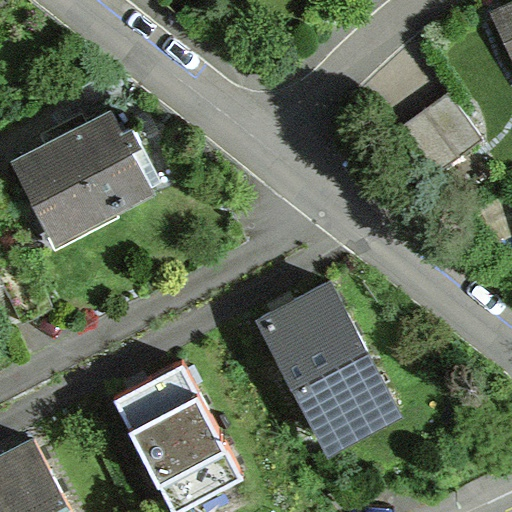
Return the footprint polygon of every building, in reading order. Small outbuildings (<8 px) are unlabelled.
[(511,5),(491,15),(511,62),(511,5)] [(478,139),(447,99),(403,133),(434,173),(478,139)] [(144,191),(101,109),(3,159),(46,242),(144,191)] [(387,405),(321,280),(247,318),(313,444),(387,405)] [(237,476),(177,362),(109,398),(169,511),(237,476)] [(76,511),(35,434),(0,452),(0,511),(76,511)]
